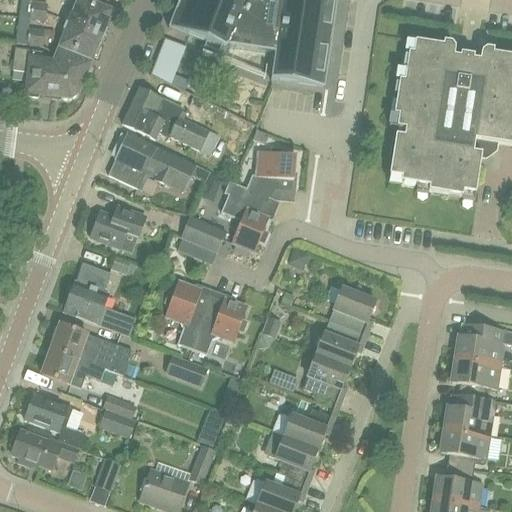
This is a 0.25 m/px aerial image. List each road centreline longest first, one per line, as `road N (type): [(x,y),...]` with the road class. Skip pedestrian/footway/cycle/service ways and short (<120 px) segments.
road 1 (residential): [(324,511),(408,298),(436,281)]
road 2 (residential): [(319,240),(331,161),(347,142),(367,7),(377,0)]
road 3 (tertiary): [(0,373),(82,154)]
road 4 (residential): [(400,511),(436,281)]
road 5 (tertiary): [(82,154),(147,0)]
road 6 (residential): [(319,240),(292,230),(276,236),(259,279),(214,264)]
road 7 (residential): [(436,281),(409,257),(370,256),(319,240)]
